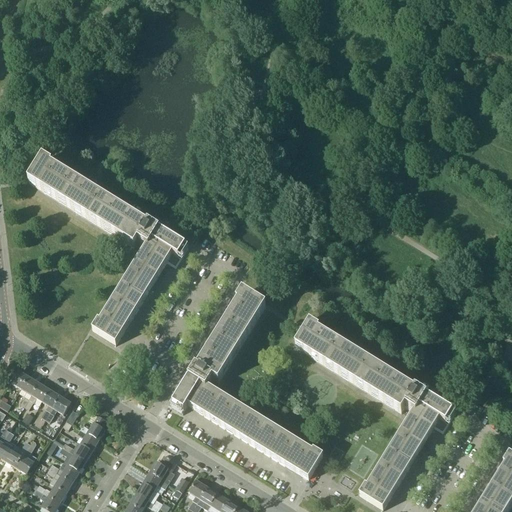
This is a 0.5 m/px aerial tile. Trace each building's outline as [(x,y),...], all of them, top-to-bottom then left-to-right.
[(168,265),(176,269),(181,262),(188,251),(160,234),(149,227),(146,231),(51,172),(53,168),(44,162),(29,185),(99,228),(135,250),(139,244),(149,251),(103,326),(99,324),(93,333),(117,348),(117,347),(168,265)] [(200,233),(194,230),(188,240),(193,244),(194,243),(200,233)] [(183,416),(188,408),(309,483),(323,459),(314,454),(312,458),(207,392),(213,382),(219,385),(266,310),(243,295),(237,304),(240,306),(242,307),(202,369),(193,364),(191,367),(177,390),(182,393),(172,409),(183,416)] [(310,327),(296,350),(402,415),(405,409),(416,416),(370,492),(367,490),(366,489),(360,498),(382,511),(383,511),(435,429),(443,435),(455,416),(435,404),(427,399),(415,392),(413,396),(317,336),(318,334),(320,332),(310,327)] [(11,385),(22,391),(29,379),(19,373),(11,385)] [(22,391),(32,398),(39,386),(29,379),(22,391)] [(32,398),(29,402),(25,409),(30,412),(37,401),(42,404),(50,392),(39,386),(32,398)] [(51,415),(53,411),(60,399),(50,392),(42,404),(49,408),(42,420),(46,422),(51,415)] [(1,402),(0,403),(0,408),(8,414),(12,408),(6,405),(9,401),(3,398),(1,402)] [(60,399),(53,411),(64,417),(71,405),(60,399)] [(21,407),(25,409),(29,402),(26,400),(21,407)] [(73,413),(66,424),(72,427),(79,417),(73,413)] [(27,415),(22,423),(29,427),(34,419),(27,415)] [(51,415),(46,422),(50,425),(55,418),(51,415)] [(83,427),(80,433),(99,444),(106,433),(103,431),(106,425),(98,420),(94,426),(90,432),(83,427)] [(72,427),(66,424),(63,429),(69,432),(72,427)] [(5,442),(10,434),(6,432),(1,439),(1,438),(0,439),(0,450),(3,446),(5,442)] [(93,455),(99,444),(80,433),(77,437),(84,441),(81,447),(93,455)] [(10,434),(5,442),(10,444),(14,437),(10,434)] [(16,470),(30,447),(26,445),(22,451),(16,447),(13,452),(6,464),(16,470)] [(3,446),(0,450),(0,460),(6,464),(13,452),(3,446)] [(87,465),(93,455),(81,447),(77,453),(73,451),(73,450),(66,446),(63,450),(70,455),(74,458),(75,457),(87,465)] [(35,450),(30,447),(16,470),(27,477),(34,465),(37,460),(31,457),(35,450)] [(64,465),(68,468),(80,475),(87,465),(75,457),(74,458),(70,455),(63,450),(61,454),(68,459),(64,465)] [(150,475),(162,483),(166,485),(167,483),(171,475),(177,467),(170,462),(170,461),(164,458),(162,462),(163,463),(160,467),(157,465),(150,475)] [(508,511),(511,508),(511,461),(510,460),(504,469),(504,470),(506,471),(506,470),(507,471),(508,472),(483,511),(508,511)] [(74,486),(80,475),(68,468),(65,473),(60,470),(60,471),(53,467),(50,471),(74,486)] [(67,496),(74,486),(50,471),(48,475),(54,479),(54,480),(50,486),(55,489),(67,496)] [(166,485),(162,483),(150,475),(143,486),(155,494),(160,496),(162,497),(170,485),(167,483),(166,485)] [(183,482),(177,492),(182,495),(189,485),(184,481),(183,482)] [(194,511),(208,490),(197,484),(190,496),(195,499),(193,503),(193,504),(188,511),(194,511)] [(37,492),(45,497),(49,499),(61,507),(67,496),(55,489),(52,494),(47,491),(46,492),(40,488),(39,489),(34,485),(32,489),(37,492)] [(160,496),(155,494),(143,486),(137,497),(160,511),(163,507),(156,502),(160,496)] [(208,490),(194,511),(200,511),(202,509),(206,511),(208,511),(218,496),(208,490)] [(57,511),(61,507),(49,499),(45,497),(37,492),(35,496),(41,500),(41,501),(46,504),(42,510),(45,511),(57,511)] [(179,501),(182,495),(177,492),(174,497),(179,501)] [(223,511),(229,503),(218,496),(208,511),(223,511)] [(137,497),(131,507),(138,511),(143,511),(146,508),(152,511),(159,511),(160,511),(137,497)] [(237,511),(239,509),(229,503),(223,511),(237,511)]
